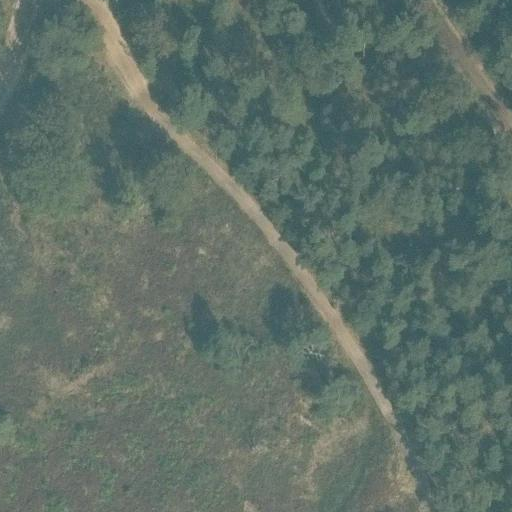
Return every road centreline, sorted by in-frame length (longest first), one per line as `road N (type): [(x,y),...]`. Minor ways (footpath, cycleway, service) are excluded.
road 1 (track): [(426,511),(372,385),(260,219),(140,100),(103,51),(81,0)]
road 2 (track): [(511,178),(425,0)]
